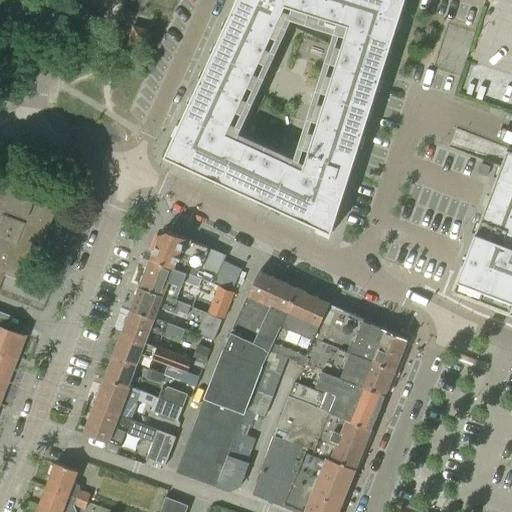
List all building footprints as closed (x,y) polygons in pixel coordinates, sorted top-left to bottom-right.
[(241,0),(240,2),(236,0),(235,0),(236,1),(165,155),(331,231),(404,0),(241,0)] [(143,49),(148,32),(131,27),(126,44),(143,49)] [(493,185),(454,288),(511,310),(511,148),(508,147),(493,185)] [(477,172),(491,177),(494,168),(481,163),(477,172)] [(60,192),(60,191),(16,174),(13,181),(0,175),(0,281),(3,274),(24,283),(25,283),(33,262),(25,259),(28,250),(34,252),(57,190),(60,192)] [(211,281),(212,279),(216,270),(200,264),(207,246),(198,242),(167,230),(159,234),(150,258),(201,278),(211,281)] [(224,254),(207,246),(200,264),(216,270),(221,259),(224,254)] [(183,280),(198,286),(201,278),(150,258),(139,286),(176,300),(183,280)] [(241,268),(221,259),(216,270),(212,279),(232,288),(241,268)] [(222,349),(262,364),(269,350),(280,324),(281,324),(298,288),(259,270),(222,349)] [(218,284),(207,309),(223,316),(234,290),(218,284)] [(176,300),(139,286),(131,306),(155,315),(158,306),(177,313),(178,310),(187,313),(186,317),(208,326),(213,314),(176,300)] [(280,324),(269,350),(287,356),(316,368),(322,370),(359,385),(360,385),(384,394),(384,395),(394,370),(350,352),(313,337),(329,303),(298,288),(281,324),(280,324)] [(350,352),(394,370),(399,356),(400,356),(407,338),(356,315),(329,303),(313,337),(350,352)] [(165,319),(155,315),(131,306),(122,330),(146,339),(149,329),(160,333),(165,319)] [(0,312),(0,352),(14,358),(22,335),(4,328),(9,316),(0,312)] [(185,327),(165,319),(161,330),(160,333),(171,338),(172,334),(181,337),(185,327)] [(113,355),(136,364),(140,353),(150,357),(156,343),(146,339),(122,330),(113,355)] [(192,357),(156,343),(150,357),(187,371),(191,359),(192,357)] [(192,357),(191,359),(204,364),(209,349),(197,344),(192,357)] [(253,389),(261,367),(262,364),(222,349),(204,398),(244,413),(253,389)] [(262,364),(261,367),(280,375),(287,356),(269,350),(262,364)] [(0,378),(5,380),(14,358),(0,352),(0,378)] [(128,386),(136,364),(113,355),(104,377),(128,386)] [(164,373),(148,367),(145,376),(161,382),(164,373)] [(281,375),(280,375),(261,367),(253,389),(254,390),(272,397),(281,375)] [(346,418),(370,428),(384,394),(360,385),(359,385),(322,370),(316,386),(325,390),(324,393),(296,382),(291,394),(346,418)] [(128,386),(104,377),(94,404),(119,414),(129,386),(128,386)] [(158,397),(182,406),(187,394),(165,385),(164,387),(162,386),(158,397)] [(141,390),(137,400),(152,405),(156,396),(141,390)] [(264,417),(272,397),(254,390),(246,409),(264,417)] [(291,394),(274,434),(355,468),(360,454),(370,428),(346,418),(291,394)] [(151,409),(151,410),(177,420),(177,419),(182,406),(158,397),(156,396),(152,405),(151,409)] [(228,454),(244,413),(204,398),(176,472),(229,490),(240,485),(249,462),(228,454)] [(176,435),(119,414),(94,404),(83,432),(120,446),(126,431),(152,441),(146,459),(164,466),(176,435)] [(336,511),(355,468),(274,434),(259,473),(261,474),(253,493),(298,511),(336,511)] [(55,462),(46,484),(77,496),(80,489),(79,485),(73,483),(77,470),(55,462)] [(46,484),(38,507),(50,511),(75,511),(76,510),(74,505),(74,504),(77,496),(46,484)] [(80,489),(77,496),(88,501),(91,493),(80,489)] [(88,501),(77,496),(74,504),(85,509),(88,501)] [(185,511),(188,505),(165,496),(159,511),(185,511)]
